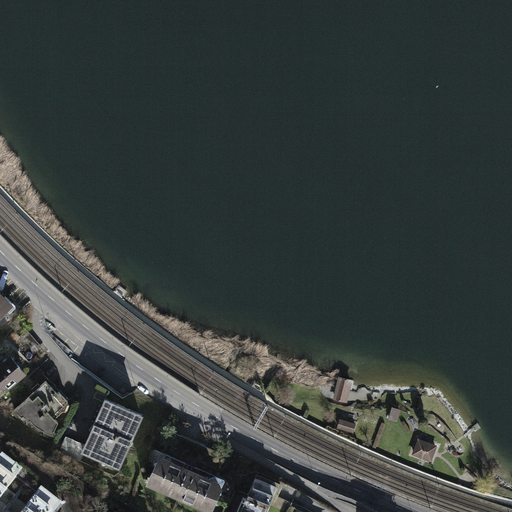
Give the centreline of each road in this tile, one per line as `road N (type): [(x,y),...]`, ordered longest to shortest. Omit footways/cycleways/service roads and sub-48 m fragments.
road 1 (primary): [(0,250),(108,345),(197,405)]
road 2 (primary): [(197,405),(409,511)]
road 3 (residential): [(197,405),(193,416),(205,430),(367,511)]
